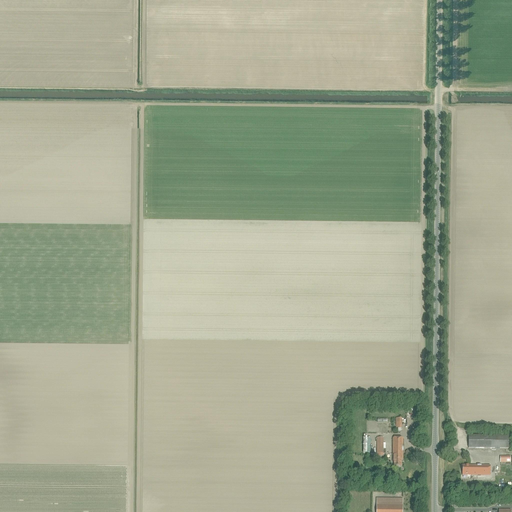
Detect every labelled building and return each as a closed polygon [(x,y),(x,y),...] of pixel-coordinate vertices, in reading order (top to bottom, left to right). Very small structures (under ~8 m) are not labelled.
[(469,436),(469,448),(509,449),(509,436),(469,436)] [(377,454),(383,454),(385,454),(385,450),(383,450),(383,438),(377,438),(377,454)] [(402,461),(403,438),(393,438),(392,462),(394,462),(394,468),(396,468),(401,468),(401,461),(402,461)] [(490,476),(490,466),(462,466),(462,476),(490,476)] [(402,511),(402,506),(402,499),(377,499),(376,511),(402,511)]
